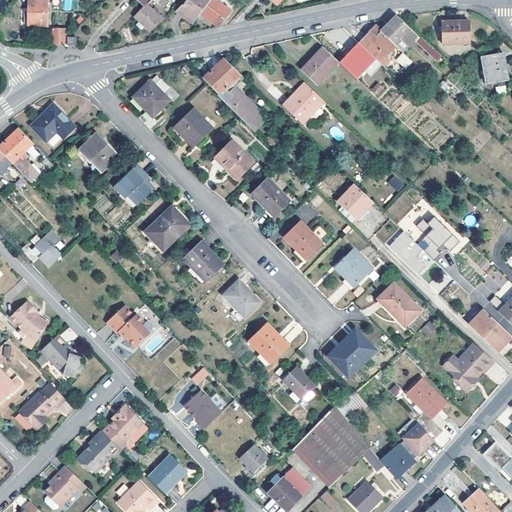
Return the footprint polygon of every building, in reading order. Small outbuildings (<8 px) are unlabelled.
[(47,25),(47,0),(28,0),(28,25),(47,25)] [(186,0),(175,11),(190,21),(212,0),(186,0)] [(201,14),(218,27),(231,10),(216,0),(212,0),(190,21),(193,24),(201,14)] [(162,19),(146,4),(144,6),(134,16),(139,21),(136,24),(142,30),(145,26),(149,31),(162,19)] [(376,27),(397,46),(403,40),(409,46),(419,36),(398,16),(384,30),(378,25),(376,27)] [(470,21),(443,22),(443,43),(471,42),(470,21)] [(133,40),(128,27),(122,29),(127,42),(133,40)] [(376,27),(366,37),(361,43),(376,58),(385,66),(390,60),(386,56),(397,46),(376,27)] [(65,45),(65,30),(54,30),(53,45),(65,45)] [(433,49),(420,37),(417,41),(429,53),(433,49)] [(340,62),(341,62),(360,42),(358,40),(338,60),(340,62)] [(409,46),(403,40),(397,46),(403,52),(409,46)] [(357,78),(376,58),(361,43),(360,42),(341,62),(357,78)] [(338,60),(324,46),(302,70),(318,85),(340,62),(338,60)] [(413,61),(404,53),(398,59),(407,68),(413,61)] [(509,78),(504,54),(484,57),(489,81),(509,78)] [(241,75),(225,59),(204,79),(234,109),(238,105),(224,91),(241,75)] [(440,78),(435,73),(430,77),(436,83),(440,78)] [(169,100),(151,81),(133,97),(152,117),(169,100)] [(297,94),(306,84),(304,81),(294,92),(297,94)] [(373,89),(378,95),(385,88),(379,83),(373,89)] [(297,94),(294,92),(283,104),(302,123),(319,106),(316,103),(321,98),(306,84),(297,94)] [(76,126),(54,104),(31,126),(47,142),(57,132),(63,139),(76,126)] [(213,129),(194,108),(175,127),(194,147),(213,129)] [(19,128),(0,145),(0,149),(12,163),(13,163),(34,144),(19,128)] [(118,156),(97,134),(80,150),(102,171),(118,156)] [(272,134),(266,140),(272,146),(278,140),(272,134)] [(224,163),(238,178),(254,163),(232,140),(213,158),(221,166),(224,163)] [(0,149),(0,174),(2,176),(9,169),(7,168),(12,163),(0,149)] [(52,163),(46,157),(42,161),(50,170),(55,166),(52,163)] [(236,180),(238,178),(224,163),(221,166),(236,180)] [(148,176),(137,165),(115,186),(126,197),(129,195),(138,205),(155,189),(145,178),(148,176)] [(388,182),(398,192),(405,185),(395,175),(388,182)] [(291,200),(269,178),(253,194),(275,215),(291,200)] [(340,201),(358,219),(368,208),(374,202),(355,184),(340,201)] [(100,213),(111,205),(105,197),(94,204),(100,213)] [(78,216),(69,206),(64,210),(74,220),(78,216)] [(368,208),(358,219),(362,222),(372,212),(368,208)] [(190,225),(174,209),(160,222),(158,220),(146,232),(163,251),(190,225)] [(450,251),(460,240),(434,215),(427,222),(422,218),(415,225),(425,235),(422,238),(429,244),(423,250),(434,260),(441,253),(437,250),(443,244),(445,242),(447,244),(445,246),(450,251)] [(313,233),(301,220),(285,237),(308,260),(323,244),(321,242),(313,233)] [(313,233),(321,242),(328,234),(320,226),(313,233)] [(43,237),(52,246),(60,239),(52,229),(43,237)] [(423,249),(405,232),(391,246),(419,273),(427,266),(417,255),(423,249)] [(35,245),(41,239),(37,235),(31,240),(35,245)] [(41,239),(35,245),(35,246),(42,253),(39,257),(49,268),(61,256),(52,246),(43,237),(41,239)] [(223,264),(202,242),(184,259),(192,267),(204,280),(206,281),(223,264)] [(373,267),(354,249),(336,267),(355,286),(373,267)] [(116,251),(110,256),(116,263),(123,257),(116,251)] [(204,280),(192,267),(189,270),(201,282),(204,280)] [(261,302),(239,280),(224,295),(245,317),(261,302)] [(422,309),(395,282),(379,298),(406,325),(422,309)] [(494,296),(489,302),(498,308),(503,302),(494,296)] [(511,301),(502,311),(511,320),(511,301)] [(30,307),(26,302),(10,317),(26,333),(36,339),(48,321),(41,317),(37,320),(34,316),(39,312),(32,305),(30,307)] [(138,346),(151,334),(142,325),(145,322),(139,315),(136,318),(126,307),(109,323),(119,334),(121,331),(124,334),(127,332),(131,336),(130,337),(138,346)] [(499,350),(511,337),(511,335),(485,309),(471,323),(499,350)] [(431,322),(421,328),(426,336),(436,330),(431,322)] [(272,363),(287,347),(277,337),(279,334),(268,323),(250,340),(272,363)] [(375,350),(355,330),(330,355),(350,375),(375,350)] [(68,345),(58,334),(41,349),(64,373),(75,376),(77,372),(80,373),(84,363),(80,362),(83,356),(74,353),(71,355),(65,348),(68,345)] [(277,337),(287,347),(289,345),(279,334),(277,337)] [(495,362),(473,342),(458,359),(454,355),(444,365),(461,380),(460,382),(469,390),(477,382),(475,380),(478,377),(483,371),(485,372),(495,362)] [(3,357),(10,358),(11,346),(4,345),(3,357)] [(317,385),(297,365),(283,380),(294,391),(291,394),(297,402),(301,398),(302,399),(305,397),(308,400),(314,395),(311,391),(317,385)] [(191,379),(198,385),(210,373),(203,366),(191,379)] [(0,402),(10,392),(7,388),(13,382),(0,368),(0,402)] [(448,403),(423,377),(406,393),(432,419),(448,403)] [(42,416),(45,414),(56,404),(57,405),(65,398),(51,382),(42,390),(41,389),(20,410),(36,427),(45,419),(42,416)] [(389,390),(395,397),(402,392),(396,384),(389,390)] [(365,386),(360,390),(364,395),(369,391),(365,386)] [(204,389),(187,405),(197,416),(198,414),(202,417),(201,418),(201,423),(206,428),(224,412),(204,389)] [(356,390),(354,393),(348,398),(338,407),(349,420),(368,404),(356,390)] [(338,407),(348,398),(346,396),(336,405),(338,407)] [(127,403),(118,412),(120,414),(115,419),(110,425),(112,426),(106,433),(122,448),(128,442),(126,440),(144,420),(127,403)] [(336,405),(308,432),(293,449),(330,487),(364,454),(370,447),(349,420),(338,407),(336,405)] [(438,425),(448,417),(442,410),(432,419),(438,425)] [(49,419),(45,414),(42,416),(45,419),(36,427),(38,429),(49,419)] [(419,422),(414,417),(398,431),(403,437),(419,422)] [(436,440),(419,422),(403,437),(406,440),(402,444),(415,458),(418,455),(419,456),(436,440)] [(116,455),(122,449),(122,448),(106,433),(103,430),(91,443),(93,446),(89,450),(88,449),(79,458),(88,466),(90,464),(97,471),(108,460),(106,459),(113,453),(116,455)] [(503,468),(511,477),(511,457),(496,441),(484,454),(500,470),(503,468)] [(397,479),(417,461),(415,458),(402,444),(401,442),(380,459),(385,465),(397,479)] [(268,457),(255,444),(240,458),(253,472),(268,457)] [(377,471),(385,465),(380,459),(370,447),(364,454),(377,471)] [(149,475),(167,492),(189,469),(172,452),(149,475)] [(283,458),(274,468),(278,473),(288,463),(283,458)] [(67,464),(52,479),(54,482),(44,493),(37,499),(49,511),(53,511),(79,487),(84,481),(67,464)] [(293,467),(268,492),(286,511),(287,511),(312,486),(293,467)] [(511,477),(503,468),(500,470),(510,481),(511,478),(511,477)] [(140,478),(119,500),(131,511),(142,511),(145,510),(144,508),(148,504),(152,507),(160,498),(140,478)] [(54,482),(52,479),(41,490),(44,493),(54,482)] [(367,479),(348,498),(361,511),(368,511),(384,496),(374,487),(376,485),(373,481),(371,483),(367,479)] [(84,481),(79,487),(82,490),(87,485),(84,481)] [(502,511),(480,487),(464,502),(472,511),(502,511)] [(340,503),(327,490),(321,496),(334,509),(340,503)] [(462,511),(446,495),(426,511),(462,511)] [(498,504),(503,510),(510,503),(505,497),(498,504)] [(44,511),(32,500),(24,508),(26,510),(23,511),(44,511)] [(502,511),(511,511),(511,502),(511,501),(510,503),(503,510),(502,511)]
